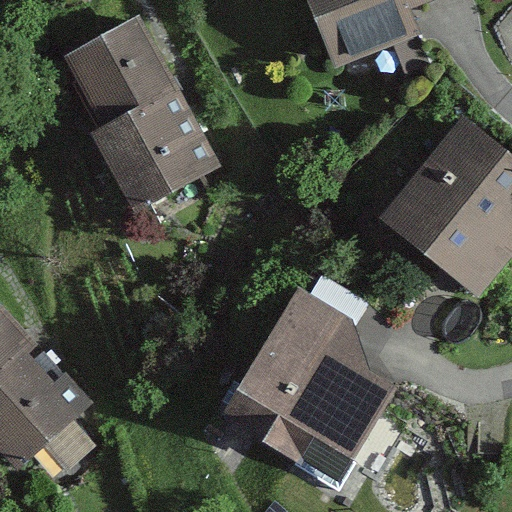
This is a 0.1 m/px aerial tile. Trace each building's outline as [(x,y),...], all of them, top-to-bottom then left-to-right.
[(296,0),(330,85),(419,50),(405,15),(444,0),(296,0)] [(144,25),(66,64),(145,219),(223,179),(144,25)] [(511,154),(465,117),(384,217),(483,297),(511,261),(511,154)] [(355,319),(302,289),(230,417),(344,481),(395,391),(365,373),(355,319)] [(0,299),(0,455),(26,481),(88,418),(31,362),(47,346),(0,299)]
